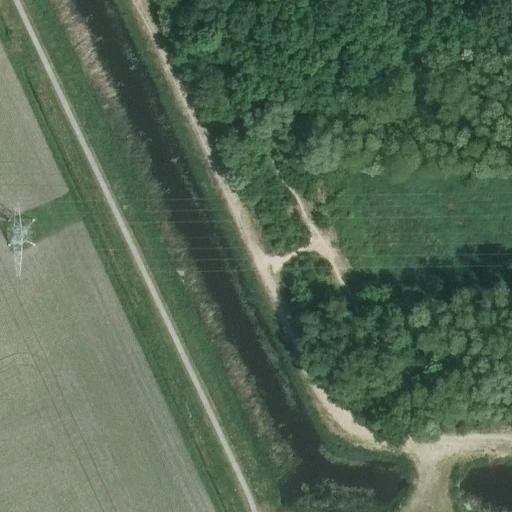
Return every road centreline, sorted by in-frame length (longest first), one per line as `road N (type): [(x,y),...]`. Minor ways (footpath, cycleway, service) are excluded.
road 1 (track): [(138,0),(315,382),(341,422),(380,441),(454,440)]
road 2 (track): [(431,511),(454,440),(511,444)]
